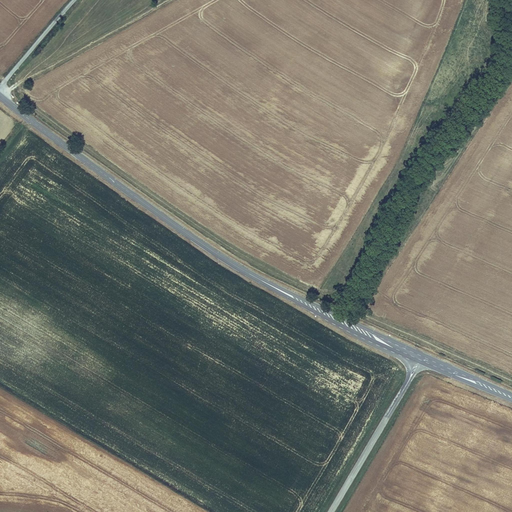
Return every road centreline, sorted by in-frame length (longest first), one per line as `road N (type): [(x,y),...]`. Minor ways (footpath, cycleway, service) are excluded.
road 1 (track): [(339,317),(415,180),(503,68),(510,41),(502,0)]
road 2 (tertiary): [(0,96),(253,276)]
road 3 (tertiary): [(253,276),(335,323),(511,400)]
road 4 (tertiary): [(511,394),(253,276)]
road 5 (track): [(0,94),(169,0)]
